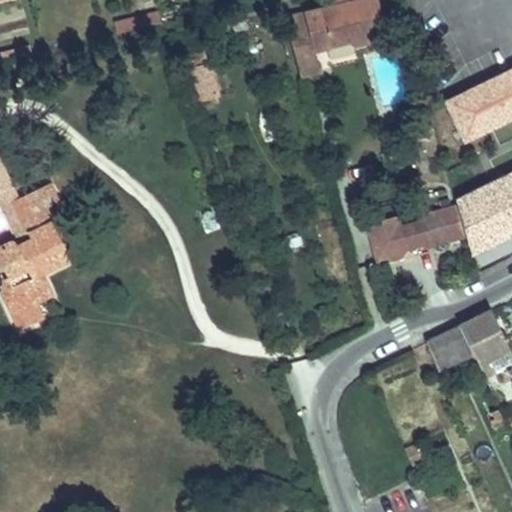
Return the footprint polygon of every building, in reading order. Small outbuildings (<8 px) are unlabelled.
[(386,8),(314,25),(323,62),(362,53),(364,59),(397,51),(386,8)] [(113,21),(115,36),(161,29),(159,14),(113,21)] [(254,69),(237,74),(244,104),(261,100),(254,69)] [(511,74),(451,103),(468,140),(511,120),(511,74)] [(198,77),(199,102),(217,101),(216,77),(198,77)] [(431,131),(412,135),(417,155),(436,150),(431,131)] [(25,185),(10,148),(0,152),(0,195),(3,195),(25,185)] [(511,238),(511,177),(460,201),(462,210),(470,239),(475,256),(511,238)] [(45,267),(72,255),(51,208),(67,201),(59,183),(30,195),(27,196),(18,200),(31,229),(20,234),(14,221),(0,227),(0,239),(15,274),(1,281),(21,327),(48,316),(42,303),(58,296),(45,267)] [(18,200),(27,196),(30,195),(25,185),(3,195),(14,221),(20,234),(31,229),(18,200)] [(404,231),(409,250),(428,246),(429,250),(470,239),(462,210),(425,220),(426,225),(404,231)] [(373,227),(384,264),(404,260),(409,250),(404,231),(400,220),(373,227)] [(15,274),(0,239),(0,279),(1,281),(15,274)] [(63,309),(58,296),(42,303),(48,316),(63,309)] [(491,316),(459,332),(471,354),(503,340),(491,316)] [(459,332),(427,347),(439,376),(473,360),(471,354),(459,332)] [(385,426),(357,437),(375,480),(402,469),(385,426)]
